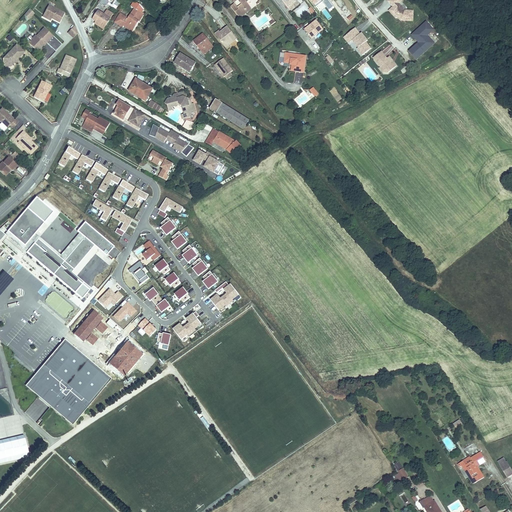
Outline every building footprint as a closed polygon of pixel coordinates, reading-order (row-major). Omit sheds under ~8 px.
[(116,9),(120,2),(115,0),(114,0),(111,6),(116,9)] [(240,18),(244,15),(242,13),(250,7),(246,2),(248,0),(234,0),(233,1),(235,4),(231,7),(240,18)] [(284,1),(291,11),(299,5),(294,0),(284,0),(285,0),(284,1)] [(412,20),(413,11),(405,11),(398,3),(401,0),(400,0),(389,0),(389,1),(394,7),(394,9),(392,10),(391,9),(390,11),(397,18),(398,17),(401,20),(412,20)] [(407,7),(401,0),(398,3),(405,11),(407,9),(407,7)] [(64,13),(49,5),(44,14),(51,18),(59,22),(64,13)] [(242,13),(244,15),(252,9),(250,7),(242,13)] [(144,14),(143,13),(135,8),(128,19),(121,14),(115,22),(123,27),(124,27),(125,25),(133,30),(138,23),(137,22),(137,21),(139,22),(144,14)] [(28,20),(34,13),(30,9),(24,15),(28,20)] [(99,11),(97,13),(93,19),(97,22),(105,27),(111,18),(110,18),(113,14),(107,10),(104,14),(99,11)] [(317,21),(305,30),(312,39),(324,30),(317,21)] [(419,43),(409,52),(416,60),(424,53),(423,51),(433,42),(427,36),(433,30),(426,22),(412,35),(419,43)] [(68,33),(74,38),(78,33),(74,26),(68,33)] [(237,39),(228,27),(220,33),(216,36),(225,48),(229,45),(228,44),(232,41),(233,42),(237,39)] [(44,28),(37,36),(36,35),(34,38),(28,43),(37,51),(42,45),(42,44),(45,41),(51,48),(58,41),(44,28)] [(356,28),(348,34),(353,41),(358,48),(357,49),(362,56),(371,49),(363,39),(365,37),(362,33),(360,34),(356,28)] [(203,34),(194,41),(198,46),(200,44),(201,46),(200,46),(202,49),(201,50),(204,54),(213,47),(203,34)] [(353,41),(348,34),(344,38),(349,44),(353,41)] [(28,43),(34,38),(30,35),(25,40),(28,43)] [(58,41),(51,48),(56,52),(62,45),(58,41)] [(11,66),(15,62),(15,60),(16,58),(18,59),(24,52),(17,45),(3,59),(3,64),(6,67),(11,66)] [(388,73),(397,66),(394,62),(393,63),(391,61),(392,60),(389,57),(387,59),(381,52),(373,58),(380,67),(381,67),(382,66),(388,73)] [(306,56),(286,53),(284,63),(291,64),(292,64),(291,71),(304,73),(306,56)] [(195,63),(181,54),(175,63),(190,72),(195,63)] [(65,72),(70,74),(76,60),(66,55),(60,69),(59,69),(57,72),(63,75),(65,72)] [(223,59),(215,65),(224,77),(225,77),(230,73),(233,71),(223,59)] [(136,79),(133,84),(135,85),(130,92),(146,101),(153,89),(136,79)] [(43,102),(51,86),(42,81),(34,97),(43,102)] [(196,112),(193,103),(191,104),(190,100),(188,100),(186,92),(179,94),(178,95),(176,95),(174,95),(172,98),(173,100),(171,101),(168,99),(165,104),(167,105),(169,111),(173,110),(172,107),(180,105),(183,107),(185,114),(182,115),(183,119),(184,119),(184,121),(190,119),(190,117),(192,115),(191,113),(196,112)] [(249,120),(216,99),(210,109),(243,129),(249,120)] [(131,107),(120,100),(117,105),(119,106),(114,114),(124,120),(131,107)] [(151,101),(148,106),(157,111),(160,106),(151,101)] [(13,128),(19,122),(15,119),(15,120),(2,108),(0,109),(0,121),(7,128),(10,125),(13,128)] [(92,132),(94,128),(95,125),(105,131),(110,123),(100,117),(98,120),(90,115),(92,113),(87,110),(82,117),(87,120),(83,127),(92,132)] [(138,111),(135,110),(129,121),(132,123),(138,111)] [(145,115),(138,111),(132,123),(139,127),(145,115)] [(176,133),(171,130),(169,134),(164,131),(159,129),(159,128),(153,124),(150,135),(163,140),(165,141),(166,140),(167,138),(171,141),(176,133)] [(95,125),(94,128),(103,134),(105,131),(95,125)] [(233,155),(241,146),(236,141),(235,141),(214,129),(210,136),(215,139),(214,142),(227,149),(233,155)] [(18,142),(30,154),(37,147),(25,135),(26,134),(23,131),(16,138),(19,141),(18,142)] [(180,136),(176,133),(171,141),(176,143),(174,145),(174,146),(176,148),(187,157),(194,148),(188,145),(182,141),(178,139),(180,136)] [(211,146),(214,142),(215,139),(210,136),(206,143),(211,146)] [(70,156),(77,159),(80,153),(66,146),(58,164),(64,167),(70,156)] [(208,151),(206,155),(200,151),(194,161),(200,165),(204,159),(208,161),(212,154),(208,151)] [(167,158),(157,153),(154,158),(153,160),(159,164),(160,162),(164,163),(161,167),(163,168),(161,172),(162,172),(160,177),(166,181),(169,176),(167,175),(173,164),(166,160),(167,158)] [(84,164),(91,167),(94,161),(81,154),(71,171),(78,175),(84,164)] [(224,165),(217,161),(218,158),(212,154),(208,161),(212,164),(209,170),(218,175),(224,165)] [(0,164),(0,171),(4,175),(10,169),(11,170),(12,171),(17,165),(9,157),(3,163),(2,162),(0,164)] [(97,171),(105,175),(108,169),(93,162),(85,180),(92,183),(97,171)] [(110,181),(117,185),(121,179),(107,171),(98,189),(104,193),(110,181)] [(132,193),(125,205),(132,208),(137,197),(145,201),(148,194),(120,180),(112,197),(118,201),(124,189),(132,193)] [(180,213),(183,207),(166,197),(157,213),(165,218),(167,213),(165,212),(168,207),(180,213)] [(99,218),(105,222),(112,209),(95,199),(91,206),(102,212),(99,218)] [(5,235),(74,295),(84,282),(72,272),(94,246),(106,256),(114,247),(85,222),(77,232),(78,233),(60,255),(35,234),(44,223),(27,208),(5,235)] [(120,222),(114,232),(122,237),(131,220),(115,210),(111,217),(120,222)] [(168,217),(158,224),(167,235),(176,227),(168,217)] [(171,242),(177,249),(187,241),(179,231),(171,237),(173,240),(171,242)] [(139,256),(138,257),(143,263),(149,258),(152,261),(160,255),(150,240),(135,251),(139,256)] [(180,254),(188,263),(199,254),(190,244),(180,254)] [(190,265),(199,276),(208,268),(199,258),(190,265)] [(152,266),(155,272),(159,270),(161,275),(170,270),(165,260),(152,266)] [(142,270),(145,267),(140,261),(128,270),(139,285),(148,278),(142,270)] [(201,278),(209,289),(218,281),(210,271),(201,278)] [(165,279),(173,289),(181,282),(173,272),(165,279)] [(233,300),(239,295),(227,280),(213,292),(215,294),(209,299),(220,313),(234,301),(233,300)] [(153,287),(144,295),(150,301),(159,294),(153,287)] [(181,304),(190,297),(183,287),(173,294),(181,304)] [(123,296),(117,291),(115,294),(109,288),(97,300),(105,308),(110,303),(113,306),(123,296)] [(165,299),(163,300),(159,296),(153,302),(162,312),(170,305),(165,299)] [(126,301),(112,316),(119,322),(127,314),(130,317),(136,311),(126,301)] [(193,313),(172,328),(182,342),(197,331),(196,328),(202,324),(193,313)] [(170,334),(158,333),(157,343),(169,344),(170,334)] [(110,377),(65,340),(28,384),(40,393),(39,395),(51,405),(52,404),(73,421),(110,377)] [(51,405),(39,395),(37,397),(49,407),(51,405)] [(34,404),(27,414),(37,422),(45,412),(34,404)] [(0,441),(0,464),(29,458),(23,436),(0,441)] [(486,461),(481,452),(470,458),(472,461),(463,467),(468,476),(470,475),(475,483),(484,478),(478,469),(477,469),(476,468),(477,467),(486,461)] [(470,458),(470,457),(460,463),(462,465),(463,467),(472,461),(470,458)] [(504,458),(498,462),(507,477),(511,474),(511,470),(507,462),(506,462),(504,458)] [(399,471),(403,468),(399,462),(393,466),(398,474),(400,473),(399,471)] [(409,477),(403,468),(399,471),(400,473),(398,474),(403,481),(409,477)] [(398,474),(394,476),(399,483),(403,481),(398,474)] [(406,493),(411,504),(418,501),(413,490),(406,493)] [(434,502),(430,496),(425,499),(428,505),(425,507),(427,511),(441,511),(439,511),(438,510),(439,509),(434,501),(434,502)] [(425,499),(424,498),(420,501),(420,503),(423,508),(425,507),(428,505),(425,499)]
